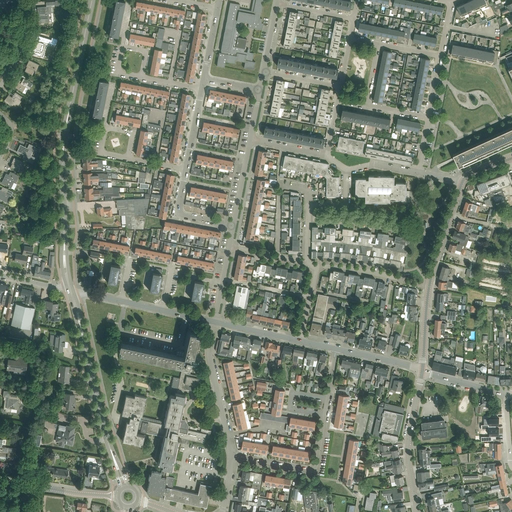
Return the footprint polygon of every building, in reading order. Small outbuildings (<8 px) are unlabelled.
[(110,28),(110,30),(109,35),(110,35),(109,41),(113,41),(114,36),(118,37),(125,2),(117,0),(115,0),(114,7),(113,7),(113,10),(114,10),(111,25),(110,25),(110,26),(109,28),(110,28)] [(252,0),(252,8),(227,4),(217,65),(224,66),(225,61),(234,63),(235,60),(244,61),(243,67),(256,69),(251,51),(247,50),(247,52),(243,51),(246,38),(238,37),(240,21),(249,23),(248,27),(263,30),(264,23),(262,23),(260,17),(262,0),(252,0)] [(345,0),(340,0),(339,7),(340,8),(349,9),(351,10),(352,1),(345,0)] [(464,3),(468,13),(472,11),(473,13),(476,12),(470,0),(468,1),(468,2),(464,4),(464,3)] [(477,9),(481,7),(477,0),(470,0),(476,12),(478,11),(477,9)] [(507,3),(507,5),(506,5),(508,8),(501,10),(503,14),(511,10),(511,2),(511,3),(510,1),(507,3)] [(501,2),(496,4),(493,6),(492,6),(494,11),(503,7),(501,2)] [(149,4),(142,3),(140,17),(142,17),(144,10),(147,10),(149,4)] [(419,3),(416,17),(419,17),(421,10),(424,10),(425,4),(419,3)] [(464,3),(459,5),(457,6),(455,17),(463,18),(465,17),(464,15),(468,13),(464,3)] [(161,6),(154,5),(151,19),(154,20),(155,16),(156,12),(159,13),(161,6)] [(49,23),(49,22),(52,22),(51,12),(52,12),(51,6),(37,7),(39,24),(49,23)] [(178,16),(177,20),(176,24),(179,24),(179,21),(180,21),(184,21),(184,17),(185,11),(179,10),(178,16)] [(300,19),(298,19),(289,17),(288,23),(299,25),(300,19)] [(364,32),(370,33),(373,18),(370,17),(369,25),(366,24),(364,32)] [(396,18),(393,18),(391,29),(388,28),(386,36),(392,37),(394,29),(395,26),(395,22),(396,18)] [(400,27),(400,31),(398,38),(404,40),(404,37),(409,38),(411,28),(412,22),(409,21),(409,24),(408,24),(408,28),(400,27)] [(500,27),(500,31),(500,34),(509,30),(507,24),(500,27)] [(149,37),(147,44),(153,46),(154,41),(156,33),(153,33),(153,38),(149,37)] [(51,40),(36,35),(36,36),(37,36),(35,44),(34,44),(32,49),(33,49),(31,54),(30,54),(39,57),(43,44),(55,48),(58,39),(51,37),(51,40)] [(448,54),(458,56),(460,45),(457,45),(458,43),(450,41),(448,54)] [(463,57),(465,57),(468,45),(465,44),(464,46),(460,45),(458,56),(459,56),(463,57)] [(468,58),(472,58),(474,48),(470,47),(471,45),(468,45),(465,57),(468,58)] [(478,49),(474,48),(472,58),(477,59),(477,60),(479,60),(482,47),(479,47),(478,49)] [(484,48),(482,47),(479,60),(481,61),(481,60),(486,61),(486,62),(488,51),(484,50),(484,48)] [(162,48),(162,50),(155,49),(153,55),(161,57),(162,53),(167,54),(168,49),(162,48)] [(491,52),(488,51),(486,62),(491,63),(492,60),(497,61),(499,51),(491,49),(491,52)] [(384,50),(383,57),(391,58),(398,60),(401,60),(401,56),(399,56),(399,54),(396,54),(396,53),(392,52),(384,50)] [(152,61),(164,63),(165,64),(165,60),(166,60),(166,57),(161,57),(153,55),(152,61)] [(414,60),(412,59),(412,56),(408,55),(407,61),(409,61),(411,61),(414,62),(429,65),(430,59),(422,58),(422,61),(414,60)] [(279,58),(278,66),(290,68),(291,60),(279,58)] [(25,71),(29,73),(32,75),(34,70),(36,71),(39,64),(34,62),(29,59),(27,64),(28,64),(25,71)] [(291,60),(290,68),(301,71),(303,62),(294,61),(291,60)] [(411,61),(409,61),(409,63),(413,64),(413,65),(417,65),(417,66),(421,67),(420,69),(428,71),(429,65),(414,62),(411,61)] [(303,62),(301,71),(303,71),(307,72),(313,73),(315,65),(306,63),(303,62)] [(315,65),(313,73),(325,76),(327,67),(323,66),(319,66),(318,65),(315,65)] [(158,73),(159,69),(151,67),(150,73),(168,77),(169,73),(163,72),(163,74),(158,73)] [(327,67),(325,76),(327,76),(337,78),(339,69),(327,67)] [(193,76),(177,72),(177,75),(186,77),(185,80),(192,82),(193,76)] [(426,82),(427,76),(419,75),(415,74),(411,73),(411,76),(418,77),(418,80),(426,82)] [(33,83),(28,80),(24,78),(21,83),(18,81),(14,87),(19,90),(22,92),(26,87),(29,89),(33,83)] [(93,105),(93,108),(94,108),(92,116),(101,117),(109,82),(99,80),(98,88),(97,87),(96,90),(97,90),(94,105),(93,105)] [(136,96),(137,96),(139,96),(140,93),(144,93),(145,87),(139,85),(138,92),(137,92),(136,96)] [(21,101),(20,100),(22,97),(16,92),(13,95),(15,96),(14,99),(9,95),(4,100),(13,107),(14,105),(17,107),(21,101)] [(383,100),(383,96),(375,95),(374,101),(386,103),(387,101),(383,100)] [(421,105),(422,99),(415,97),(410,97),(407,96),(406,99),(410,99),(410,100),(414,101),(413,103),(421,105)] [(186,113),(187,107),(180,105),(175,104),(171,104),(169,103),(169,106),(180,108),(179,112),(186,113)] [(127,124),(129,112),(128,117),(124,116),(125,111),(126,111),(126,109),(124,108),(122,116),(121,123),(127,124)] [(341,118),(353,120),(355,112),(343,110),(341,118)] [(355,112),(353,120),(356,121),(365,123),(367,114),(355,112)] [(139,127),(140,122),(141,119),(141,114),(139,114),(138,119),(135,118),(133,125),(139,127)] [(367,114),(365,123),(377,125),(379,117),(377,116),(369,115),(367,114)] [(184,125),(185,119),(168,116),(168,119),(177,121),(177,124),(184,125)] [(323,125),(325,120),(317,118),(311,117),(310,123),(315,124),(323,125)] [(379,117),(377,125),(389,127),(389,128),(389,127),(390,125),(391,119),(388,119),(384,118),(381,117),(379,117)] [(266,127),(264,135),(276,138),(278,129),(266,127)] [(511,127),(454,154),(455,157),(457,161),(459,167),(461,166),(462,167),(464,165),(511,143),(511,127)] [(278,129),(276,138),(288,140),(290,132),(278,129)] [(290,132),(288,140),(300,142),(301,134),(290,132)] [(340,136),(337,148),(340,148),(340,150),(347,152),(347,150),(353,151),(352,153),(359,154),(360,152),(363,153),(365,141),(361,140),(362,135),(357,134),(356,139),(348,137),(349,133),(345,132),(344,136),(340,136)] [(301,134),(300,142),(312,145),(313,136),(301,134)] [(138,142),(151,145),(151,141),(152,141),(152,139),(147,138),(139,136),(138,142)] [(173,142),(180,144),(181,138),(174,136),(172,136),(171,142),(173,142)] [(313,136),(312,145),(321,147),(324,147),(325,139),(321,138),(317,137),(316,137),(313,136)] [(35,157),(31,155),(35,146),(29,144),(27,148),(20,144),(17,152),(24,155),(22,158),(32,163),(35,157)] [(144,154),(145,150),(137,148),(136,154),(148,157),(149,155),(144,154)] [(407,163),(408,155),(409,153),(405,152),(405,155),(402,154),(401,162),(407,163)] [(178,156),(171,155),(166,154),(161,153),(160,153),(159,155),(170,157),(169,161),(177,162),(178,156)] [(288,155),(285,155),(285,157),(283,157),(281,166),(283,167),(283,170),(291,171),(291,172),(295,172),(296,169),(300,170),(299,173),(303,174),(304,171),(312,173),(311,175),(316,176),(316,173),(325,175),(327,178),(334,176),(334,174),(330,169),(328,169),(329,163),(320,162),(320,160),(313,158),(313,160),(308,159),(308,157),(301,156),(301,158),(295,157),(296,155),(289,153),(288,155)] [(10,167),(15,170),(20,172),(25,163),(15,158),(13,163),(12,163),(10,167)] [(227,160),(225,168),(229,169),(228,172),(233,173),(235,165),(232,164),(233,161),(227,160)] [(195,168),(195,165),(192,165),(191,174),(199,176),(199,173),(200,173),(201,169),(195,168)] [(263,172),(264,169),(256,168),(255,174),(267,176),(267,173),(263,172)] [(19,176),(17,174),(12,172),(11,175),(6,173),(2,183),(9,186),(9,187),(11,188),(14,182),(16,183),(19,176)] [(474,196),(489,191),(491,196),(505,195),(510,195),(511,196),(511,195),(511,185),(511,186),(511,183),(511,182),(508,172),(499,175),(477,183),(479,189),(476,190),(475,190),(474,196)] [(160,173),(159,175),(166,177),(166,180),(173,181),(174,175),(160,173)] [(339,176),(334,176),(327,178),(327,183),(327,185),(339,186),(339,176)] [(405,183),(404,183),(396,182),(396,184),(395,184),(395,176),(369,176),(369,179),(366,179),(366,178),(357,178),(357,181),(356,181),(356,192),(357,192),(357,195),(366,195),(366,202),(391,202),(391,199),(396,199),(396,200),(403,200),(403,203),(407,203),(409,200),(409,191),(406,191),(407,186),(405,186),(405,183)] [(170,193),(172,187),(154,183),(153,187),(164,189),(163,192),(170,193)] [(339,195),(339,193),(341,193),(341,186),(339,186),(327,185),(327,187),(324,187),(324,191),(327,191),(327,192),(327,195),(337,196),(339,196),(339,195)] [(0,198),(7,203),(13,192),(7,189),(6,192),(1,190),(0,190),(0,198)] [(294,204),(302,205),(301,205),(301,199),(299,199),(299,196),(299,193),(291,191),(291,196),(290,196),(290,199),(294,199),(294,204)] [(168,206),(169,200),(162,198),(157,197),(151,196),(150,199),(156,200),(162,201),(161,205),(168,206)] [(143,229),(149,198),(147,198),(116,200),(116,202),(116,203),(116,204),(117,204),(117,210),(119,210),(119,215),(121,215),(122,227),(126,227),(126,229),(143,229)] [(464,208),(470,210),(475,211),(477,205),(472,203),(467,201),(464,208)] [(104,213),(107,213),(107,217),(112,216),(111,208),(107,209),(103,209),(103,207),(102,207),(97,208),(98,215),(103,215),(104,214),(104,213)] [(467,216),(468,214),(471,215),(472,214),(474,215),(475,211),(470,210),(464,208),(462,214),(467,216)] [(167,212),(160,211),(155,210),(150,209),(148,209),(148,213),(151,213),(151,212),(154,212),(154,213),(159,214),(159,217),(166,218),(167,212)] [(302,211),(294,211),(294,219),(299,219),(299,216),(301,216),(301,211),(302,211)] [(251,214),(250,220),(258,221),(262,222),(262,219),(263,217),(259,216),(251,214)] [(507,221),(508,218),(495,216),(495,218),(498,219),(497,222),(508,224),(508,221),(507,221)] [(298,222),(299,219),(294,219),(290,219),(290,223),(294,223),(294,228),(301,228),(301,222),(298,222)] [(163,228),(164,229),(163,231),(166,232),(167,229),(170,230),(171,222),(165,221),(163,228)] [(463,231),(469,232),(470,228),(467,227),(468,225),(465,224),(466,223),(463,222),(459,221),(456,228),(460,230),(463,231)] [(183,225),(177,223),(176,231),(175,236),(174,240),(177,240),(177,236),(178,236),(179,231),(182,232),(183,225)] [(196,227),(190,226),(188,233),(187,238),(186,242),(186,244),(189,245),(190,243),(189,243),(191,234),(194,234),(196,227)] [(312,241),(321,241),(321,239),(318,239),(318,238),(316,238),(316,233),(318,233),(318,232),(321,232),(321,229),(318,229),(318,226),(313,226),(312,241)] [(321,239),(321,241),(330,242),(331,227),(325,227),(325,229),(323,229),(322,232),(325,232),(325,233),(327,233),(326,238),(325,238),(325,239),(321,239)] [(336,227),(331,227),(330,242),(338,242),(339,240),(335,240),(335,239),(334,239),(334,234),(336,234),(336,233),(338,233),(339,230),(336,230),(336,227)] [(200,236),(199,240),(198,245),(201,245),(202,241),(203,241),(204,236),(207,237),(208,230),(202,228),(200,236)] [(340,230),(340,233),(343,233),(342,235),(344,235),(344,239),(342,239),(342,240),(339,240),(338,242),(347,243),(348,229),(343,228),(343,230),(340,230)] [(354,229),(348,229),(347,243),(356,244),(356,242),(353,241),(353,240),(351,240),(352,235),(353,236),(353,234),(356,235),(356,232),(354,231),(354,229)] [(356,242),(356,244),(364,245),(366,230),(361,230),(361,232),(358,232),(358,235),(360,235),(360,236),(362,237),(361,241),(359,241),(356,240),(356,242)] [(372,231),(366,230),(364,245),(373,246),(373,244),(370,244),(370,242),(368,242),(369,238),(371,238),(371,237),(373,237),(374,234),(371,234),(372,231)] [(213,238),(212,241),(215,242),(216,238),(219,239),(220,232),(214,231),(213,238)] [(452,237),(460,240),(461,237),(464,239),(465,238),(466,235),(462,234),(455,231),(452,237)] [(92,246),(98,247),(101,233),(98,232),(98,236),(97,236),(96,240),(93,239),(92,246)] [(255,237),(255,233),(247,232),(247,235),(245,235),(244,241),(251,242),(252,239),(258,240),(259,238),(255,237)] [(373,244),(373,246),(381,248),(384,233),(379,232),(378,235),(376,234),(375,237),(378,238),(377,239),(379,239),(378,244),(377,243),(376,245),(373,244)] [(384,233),(381,248),(390,249),(390,247),(388,247),(387,246),(387,245),(386,245),(386,240),(388,241),(388,239),(391,240),(392,237),(389,236),(389,234),(384,233)] [(390,247),(390,249),(398,251),(401,236),(396,235),(396,238),(393,237),(393,240),(395,241),(395,242),(396,242),(395,247),(394,246),(394,248),(390,247)] [(408,251),(404,250),(404,249),(403,248),(404,244),(405,244),(406,243),(408,243),(408,240),(406,240),(407,237),(401,236),(398,251),(407,253),(408,251)] [(122,251),(125,237),(122,237),(120,244),(117,244),(116,250),(122,251)] [(459,244),(463,245),(466,246),(468,240),(465,238),(464,239),(461,237),(460,240),(461,240),(459,244)] [(8,244),(7,244),(8,244),(10,244),(11,239),(7,239),(7,241),(2,241),(2,239),(0,238),(0,250),(7,251),(7,246),(8,244)] [(146,256),(152,257),(156,238),(153,238),(150,250),(147,249),(146,256)] [(318,255),(320,255),(320,252),(317,252),(317,251),(316,251),(316,246),(318,246),(318,245),(321,245),(321,241),(312,241),(312,257),(318,257),(318,255)] [(324,245),(324,246),(326,246),(326,251),(324,251),(324,252),(322,252),(322,255),(324,255),(324,257),(329,258),(330,242),(321,241),(321,245),(324,245)] [(337,256),(337,253),(335,253),(335,252),(333,251),(333,247),(335,247),(335,246),(338,246),(338,242),(330,242),(329,258),(334,258),(334,256),(337,256)] [(341,253),(339,253),(338,256),(340,256),(340,259),(346,259),(347,243),(338,242),(338,246),(341,246),(341,247),(343,247),(342,252),(341,252),(341,253)] [(356,244),(347,243),(346,259),(351,260),(351,257),(353,257),(354,255),(351,254),(352,253),(350,253),(350,248),(352,248),(352,247),(355,248),(356,244)] [(462,248),(463,248),(461,253),(469,256),(471,251),(466,249),(467,247),(466,246),(463,245),(459,244),(457,243),(457,245),(455,245),(450,243),(448,250),(453,252),(454,252),(455,250),(461,252),(462,248)] [(300,250),(300,245),(293,244),(293,249),(289,249),(288,253),(298,253),(298,250),(300,250)] [(357,260),(362,261),(364,245),(356,244),(355,248),(358,248),(358,249),(360,249),(359,254),(358,254),(358,255),(355,255),(355,258),(357,258),(357,260)] [(32,254),(33,249),(33,247),(24,245),(22,255),(15,253),(13,261),(25,263),(28,253),(32,254)] [(164,260),(167,246),(167,245),(164,245),(164,248),(163,248),(162,252),(160,252),(158,259),(164,260)] [(368,256),(368,255),(367,255),(367,250),(369,250),(369,249),(372,250),(373,246),(364,245),(362,261),(368,262),(368,259),(370,260),(370,257),(368,256)] [(373,246),(372,250),(376,250),(375,251),(377,252),(376,256),(375,256),(374,257),(372,257),(372,260),(374,260),(373,263),(379,263),(381,248),(373,246)] [(188,264),(194,266),(198,249),(195,248),(194,254),(193,254),(193,258),(190,258),(188,264)] [(387,262),(387,259),(385,259),(385,258),(384,258),(384,253),(386,253),(386,252),(389,253),(390,249),(381,248),(379,263),(384,264),(384,262),(387,262)] [(182,263),(185,249),(184,249),(182,249),(181,256),(177,255),(176,262),(182,263)] [(395,267),(398,251),(390,249),(389,253),(392,253),(392,254),(394,255),(393,259),(391,259),(391,260),(389,260),(388,263),(390,263),(390,266),(395,267)] [(407,253),(398,251),(395,267),(400,268),(401,265),(403,266),(404,263),(402,262),(402,261),(400,261),(401,256),(403,257),(403,255),(406,256),(407,253)] [(209,254),(207,253),(206,253),(205,261),(202,260),(200,267),(206,268),(209,254)] [(38,260),(38,257),(33,256),(32,259),(31,265),(35,266),(35,265),(36,265),(34,275),(41,277),(42,271),(39,271),(41,261),(38,260)] [(44,269),(45,262),(38,260),(38,257),(38,260),(41,261),(39,271),(42,271),(41,277),(49,278),(51,271),(44,269)] [(111,264),(107,282),(117,284),(118,277),(119,277),(119,274),(120,266),(111,264)] [(264,276),(265,272),(267,265),(261,264),(261,266),(260,266),(258,265),(257,270),(254,270),(253,275),(256,276),(256,275),(259,275),(264,276)] [(270,275),(273,275),(274,269),(271,268),(272,266),(267,265),(265,272),(270,273),(270,275)] [(450,268),(447,267),(442,265),(439,277),(443,279),(448,280),(449,277),(447,276),(450,268)] [(276,274),(281,275),(283,268),(277,267),(277,269),(274,269),(273,275),(276,276),(276,274)] [(153,273),(150,290),(149,291),(159,292),(160,285),(161,285),(162,282),(161,282),(162,275),(161,274),(162,269),(157,268),(156,273),(153,273)] [(288,269),(283,268),(281,275),(286,276),(286,278),(289,278),(290,272),(287,271),(288,269)] [(466,275),(472,276),(473,277),(475,269),(468,268),(466,275)] [(90,285),(92,276),(93,276),(94,272),(93,271),(89,270),(90,270),(86,269),(83,284),(90,285)] [(293,272),(290,272),(289,278),(292,279),(292,277),(297,278),(299,271),(293,270),(293,272)] [(333,272),(331,272),(330,279),(332,280),(333,277),(338,278),(339,271),(334,270),(334,272),(333,272)] [(296,282),(301,282),(300,291),(303,292),(306,275),(303,274),(304,272),(299,271),(297,278),(296,282)] [(338,278),(342,279),(340,286),(341,287),(341,289),(344,289),(344,287),(344,285),(347,275),(344,274),(345,272),(339,271),(338,278)] [(244,274),(236,272),(235,278),(246,280),(247,278),(243,277),(244,274)] [(347,275),(344,285),(347,286),(348,283),(351,284),(352,283),(353,283),(353,281),(355,274),(349,273),(349,275),(347,275)] [(360,275),(355,274),(353,281),(358,282),(358,286),(357,286),(356,292),(359,292),(360,290),(361,285),(362,278),(360,278),(360,275)] [(322,276),(320,288),(325,289),(328,277),(322,276)] [(364,279),(362,278),(361,285),(363,286),(364,284),(369,285),(370,278),(365,276),(364,279)] [(377,292),(375,292),(377,286),(378,281),(375,281),(375,279),(370,278),(369,285),(368,287),(373,288),(372,293),(375,293),(377,294),(377,292)] [(385,286),(386,283),(385,283),(380,280),(378,289),(377,293),(383,294),(383,297),(387,298),(389,287),(386,286),(385,286)] [(438,288),(448,289),(448,287),(452,287),(453,282),(447,280),(447,282),(445,282),(445,281),(439,281),(438,288)] [(194,281),(191,298),(191,299),(200,301),(202,293),(203,293),(203,290),(202,290),(204,283),(194,281)] [(248,298),(250,289),(247,289),(248,288),(238,286),(236,296),(235,302),(235,304),(234,306),(244,308),(246,309),(247,303),(248,298)] [(408,293),(407,302),(415,303),(416,299),(417,297),(415,297),(416,294),(418,294),(418,292),(418,290),(417,289),(416,289),(412,288),(409,288),(408,287),(408,293)] [(21,294),(27,295),(26,301),(27,302),(26,306),(30,307),(31,299),(33,291),(22,288),(21,294)] [(443,302),(444,295),(446,295),(446,293),(438,292),(437,301),(443,302)] [(328,296),(321,294),(319,294),(310,332),(320,335),(321,330),(327,302),(328,296)] [(57,313),(57,312),(58,312),(58,311),(57,311),(58,303),(53,303),(53,301),(44,300),(43,308),(51,309),(50,314),(52,314),(51,318),(48,317),(48,319),(60,321),(61,313),(57,313)] [(410,312),(418,313),(419,313),(419,312),(418,312),(418,310),(419,310),(417,310),(417,306),(415,306),(415,303),(407,302),(406,302),(406,305),(405,306),(404,312),(405,312),(409,313),(410,312)] [(16,304),(15,309),(11,324),(21,326),(30,329),(33,313),(35,308),(30,307),(26,306),(25,306),(16,304)] [(260,315),(262,310),(263,304),(261,304),(260,307),(259,307),(257,315),(253,314),(254,311),(252,310),(253,309),(252,307),(248,306),(247,315),(252,317),(252,320),(259,321),(260,315)] [(274,324),(281,326),(284,312),(281,311),(280,315),(279,315),(278,319),(275,318),(274,324)] [(265,312),(264,316),(260,315),(259,321),(267,323),(269,313),(265,312)] [(290,322),(286,321),(286,318),(283,317),(284,312),(281,326),(289,327),(290,322)] [(410,312),(409,313),(409,319),(414,320),(419,320),(420,319),(419,318),(419,317),(420,317),(417,316),(418,313),(410,312)] [(267,323),(274,324),(275,318),(271,318),(272,314),(269,313),(267,323)] [(435,328),(445,329),(445,328),(441,328),(442,320),(436,319),(435,328)] [(331,337),(333,325),(330,324),(330,326),(326,326),(326,329),(324,334),(326,334),(326,335),(327,336),(331,337)] [(337,338),(340,329),(340,325),(334,324),(334,325),(333,325),(331,337),(331,335),(333,335),(332,337),(334,337),(334,338),(337,338)] [(371,348),(372,343),(373,341),(373,339),(373,337),(371,337),(372,334),(374,326),(370,325),(369,328),(368,333),(365,347),(371,348)] [(440,336),(440,334),(444,335),(444,337),(449,337),(449,333),(445,333),(445,329),(435,328),(434,336),(440,336)] [(345,340),(345,338),(347,330),(340,329),(337,338),(338,339),(338,337),(339,337),(339,338),(341,339),(340,339),(345,340)] [(356,331),(350,330),(350,331),(347,330),(345,338),(348,339),(347,341),(354,342),(356,331)] [(222,332),(219,348),(218,354),(223,355),(227,356),(227,352),(222,351),(223,349),(225,341),(229,342),(230,339),(231,334),(222,332)] [(365,347),(368,333),(364,332),(363,338),(361,338),(360,341),(359,345),(365,347)] [(120,349),(120,352),(124,354),(182,367),(180,378),(174,377),(172,384),(171,389),(174,389),(177,390),(177,393),(175,392),(175,395),(173,395),(170,394),(165,420),(162,419),(161,419),(160,420),(157,420),(142,416),(145,402),(146,397),(135,394),(134,397),(126,395),(122,415),(125,416),(124,421),(127,421),(122,441),(131,443),(131,442),(134,443),(133,443),(139,444),(139,443),(142,444),(144,437),(144,435),(136,433),(137,428),(141,429),(140,431),(145,432),(152,434),(154,434),(159,436),(164,437),(163,439),(158,464),(160,464),(162,465),(161,468),(162,468),(165,469),(172,470),(178,442),(181,442),(185,443),(186,439),(189,440),(204,443),(204,442),(205,439),(205,437),(206,434),(188,429),(189,425),(185,425),(182,420),(180,419),(185,395),(182,394),(183,391),(184,389),(186,389),(191,390),(194,391),(195,386),(198,386),(200,378),(197,378),(198,375),(187,373),(188,368),(189,368),(191,360),(190,360),(190,359),(191,356),(193,356),(198,335),(195,334),(190,333),(186,352),(185,356),(185,358),(175,356),(121,344),(120,349)] [(56,336),(54,351),(62,352),(63,342),(64,342),(65,335),(60,334),(60,336),(56,336)] [(408,355),(410,347),(410,345),(410,344),(409,344),(407,343),(406,343),(405,344),(405,346),(401,345),(398,345),(401,335),(396,334),(393,346),(398,347),(398,346),(400,347),(399,352),(408,355)] [(240,343),(242,336),(236,335),(234,342),(235,342),(234,345),(237,346),(238,343),(240,343)] [(382,336),(379,335),(377,335),(376,340),(379,341),(378,347),(385,349),(386,344),(387,341),(388,338),(382,336)] [(242,336),(240,343),(244,344),(243,347),(246,348),(245,349),(249,350),(250,346),(250,344),(247,343),(248,338),(248,337),(242,336)] [(250,360),(252,351),(252,350),(256,351),(259,351),(260,347),(261,345),(262,340),(254,339),(254,341),(253,344),(253,346),(250,346),(249,350),(247,359),(250,360)] [(267,341),(266,346),(265,349),(269,350),(268,357),(270,358),(273,344),(272,343),(273,342),(267,341)] [(273,344),(270,358),(272,358),(273,356),(277,357),(278,352),(279,352),(279,350),(280,345),(276,344),(273,344)] [(284,345),(283,350),(282,352),(283,352),(281,358),(284,359),(286,353),(291,354),(291,352),(292,347),(284,345)] [(294,354),(292,365),(296,365),(297,365),(299,355),(304,357),(304,354),(305,350),(295,347),(293,354),(294,354)] [(309,370),(310,365),(313,351),(308,350),(306,358),(305,358),(304,363),(307,364),(306,369),(308,370),(309,370)] [(441,363),(441,360),(442,357),(442,356),(443,352),(437,350),(435,354),(437,355),(436,359),(434,358),(432,368),(438,370),(440,363),(441,363)] [(318,361),(319,361),(320,358),(317,358),(318,352),(313,351),(310,365),(312,366),(314,366),(316,367),(318,361)] [(320,358),(319,361),(318,361),(315,374),(319,375),(320,371),(324,372),(325,365),(324,365),(324,362),(326,363),(328,355),(321,353),(320,358)] [(7,369),(26,372),(27,358),(18,357),(18,360),(8,359),(7,365),(7,366),(7,369)] [(446,358),(442,357),(441,360),(441,363),(440,363),(438,370),(444,372),(446,364),(447,364),(448,362),(450,362),(451,359),(446,358)] [(345,370),(347,371),(346,375),(349,376),(352,360),(343,358),(341,366),(345,366),(345,370)] [(198,370),(200,362),(193,360),(191,368),(198,370)] [(224,362),(226,368),(234,366),(233,360),(224,362)] [(352,360),(349,376),(351,376),(353,368),(360,370),(360,367),(362,362),(352,360)] [(455,360),(454,364),(454,363),(450,362),(448,362),(447,364),(446,364),(444,372),(455,374),(457,367),(461,368),(463,362),(455,360)] [(476,372),(475,372),(475,365),(464,362),(464,368),(464,369),(465,370),(464,373),(464,376),(463,377),(474,380),(476,372)] [(361,377),(366,378),(367,372),(372,373),(374,365),(366,363),(365,367),(363,366),(361,377)] [(60,381),(63,382),(68,382),(69,376),(68,376),(69,366),(64,366),(60,365),(59,372),(61,372),(60,381)] [(236,372),(234,366),(226,368),(227,374),(236,372)] [(376,370),(375,373),(375,374),(375,375),(376,377),(377,377),(375,385),(375,387),(379,388),(379,385),(380,381),(383,367),(377,366),(376,370)] [(489,374),(489,372),(488,373),(486,373),(487,369),(486,367),(485,366),(483,366),(482,366),(480,367),(476,366),(477,369),(477,371),(475,379),(485,382),(485,381),(488,382),(489,374)] [(383,367),(380,381),(383,382),(384,378),(387,379),(389,368),(383,367)] [(489,374),(488,382),(487,382),(493,383),(494,381),(494,382),(495,380),(496,375),(495,375),(494,375),(494,370),(492,370),(491,368),(489,369),(489,372),(489,374)] [(227,374),(228,381),(237,379),(236,372),(227,374)] [(401,390),(402,386),(403,386),(404,382),(403,382),(403,381),(396,379),(397,376),(393,375),(389,391),(393,392),(394,388),(401,390)] [(230,387),(238,385),(237,379),(228,381),(230,387)] [(230,387),(231,393),(240,391),(238,385),(230,387)] [(5,411),(10,412),(11,412),(11,408),(17,409),(18,403),(21,403),(22,395),(17,394),(17,395),(9,394),(10,391),(4,391),(3,396),(5,397),(3,409),(5,409),(5,411)] [(240,391),(231,393),(232,399),(241,397),(240,391)] [(66,408),(69,408),(74,409),(74,407),(75,407),(75,406),(74,406),(75,402),(74,402),(75,395),(65,394),(64,402),(66,402),(66,408)] [(476,412),(481,413),(483,406),(489,407),(490,398),(485,397),(485,396),(481,395),(479,404),(477,404),(476,412)] [(233,404),(235,410),(244,408),(242,402),(233,404)] [(405,407),(401,406),(385,403),(384,407),(380,406),(373,435),(382,437),(382,438),(398,441),(399,435),(398,435),(403,414),(404,414),(403,413),(405,407)] [(235,410),(236,417),(245,415),(244,408),(235,410)] [(281,415),(272,414),(261,412),(260,418),(287,423),(288,417),(283,416),(281,415)] [(236,417),(238,423),(246,421),(245,415),(236,417)] [(291,426),(296,427),(297,418),(291,417),(290,425),(287,424),(286,431),(290,431),(291,426)] [(481,424),(481,429),(489,429),(489,428),(496,428),(496,423),(499,423),(499,418),(489,418),(489,424),(481,424)] [(346,430),(347,425),(344,424),(344,421),(335,419),(335,425),(334,425),(334,426),(342,427),(342,429),(346,430)] [(444,420),(437,421),(437,419),(435,419),(435,421),(422,422),(423,430),(422,430),(423,438),(428,437),(431,437),(431,436),(439,435),(440,436),(447,435),(446,427),(445,427),(444,420)] [(246,421),(238,423),(239,429),(248,427),(246,421)] [(59,442),(65,443),(71,444),(72,445),(72,444),(73,442),(74,438),(75,435),(75,434),(74,434),(73,434),(75,427),(68,426),(67,425),(66,426),(65,432),(58,430),(57,436),(56,441),(59,442)] [(481,436),(481,441),(493,440),(493,439),(496,439),(496,434),(499,434),(499,428),(496,428),(489,428),(489,429),(489,436),(481,436)] [(248,450),(255,451),(257,439),(257,438),(253,438),(254,433),(251,432),(250,437),(248,450)] [(261,452),(262,443),(263,438),(264,433),(262,433),(261,438),(261,439),(257,439),(255,451),(261,452)] [(248,437),(244,436),(244,440),(243,440),(242,449),(248,450),(250,437),(248,437)] [(2,439),(0,439),(0,438),(0,455),(0,456),(0,455),(7,456),(7,457),(8,457),(8,456),(15,457),(15,452),(16,449),(1,447),(2,439)] [(501,439),(496,439),(493,439),(493,443),(490,443),(490,446),(482,447),(482,451),(495,450),(501,450),(501,443),(501,439)] [(381,444),(375,443),(374,445),(381,446),(383,456),(392,455),(392,457),(400,455),(398,449),(397,449),(397,447),(392,447),(391,445),(393,445),(393,444),(386,445),(381,444)] [(430,450),(426,450),(426,448),(420,448),(420,457),(426,456),(430,456),(430,450)] [(426,456),(420,457),(421,465),(431,464),(430,456),(426,457),(426,456)] [(400,459),(395,459),(392,460),(391,461),(391,464),(383,466),(384,468),(401,465),(400,459)] [(488,471),(489,474),(492,473),(492,474),(495,473),(498,473),(504,472),(502,464),(496,465),(496,462),(490,463),(487,463),(488,471)] [(89,471),(88,476),(92,477),(92,476),(98,477),(100,466),(89,465),(89,466),(88,466),(88,470),(89,471)] [(384,468),(385,471),(388,471),(388,470),(392,469),(393,473),(397,472),(402,471),(401,465),(384,468)] [(67,477),(68,470),(50,467),(49,471),(53,472),(52,475),(62,476),(67,477)] [(198,494),(195,493),(172,488),(174,478),(166,476),(165,478),(160,477),(161,473),(151,471),(151,475),(149,474),(148,479),(150,479),(147,492),(164,496),(164,498),(206,507),(209,495),(211,495),(212,493),(210,493),(211,486),(200,483),(198,494)] [(253,484),(260,485),(261,479),(262,474),(243,471),(242,479),(250,480),(250,475),(255,475),(253,484)] [(426,480),(426,477),(430,477),(429,472),(418,472),(419,481),(426,480)] [(397,485),(400,485),(404,484),(403,476),(396,477),(395,474),(390,475),(391,482),(396,481),(397,485)] [(267,488),(270,488),(273,476),(267,475),(266,475),(265,479),(263,479),(262,481),(264,482),(265,483),(268,484),(267,488)] [(271,484),(277,485),(279,477),(273,476),(270,488),(271,484)] [(507,486),(505,479),(499,480),(500,484),(491,486),(492,489),(507,486)] [(420,489),(428,488),(430,488),(429,485),(434,484),(433,480),(419,482),(420,489)] [(507,486),(492,489),(489,490),(489,493),(497,491),(499,498),(506,497),(506,494),(509,494),(507,486)] [(395,501),(394,500),(404,499),(403,492),(398,492),(397,488),(383,491),(383,495),(389,494),(390,502),(395,501)] [(319,510),(318,504),(316,491),(314,491),(303,489),(303,492),(306,507),(307,507),(309,508),(310,506),(314,508),(314,509),(313,511),(323,511),(321,511),(319,510)] [(376,498),(377,493),(371,492),(370,497),(367,496),(365,509),(373,510),(375,498),(376,498)] [(430,507),(436,505),(438,504),(436,497),(428,499),(428,502),(427,502),(427,505),(429,504),(430,507)] [(511,509),(511,507),(511,500),(511,499),(506,503),(500,504),(501,511),(504,510),(506,511),(511,509)] [(84,511),(85,509),(86,510),(87,504),(78,503),(77,508),(78,508),(77,511),(84,511)]
